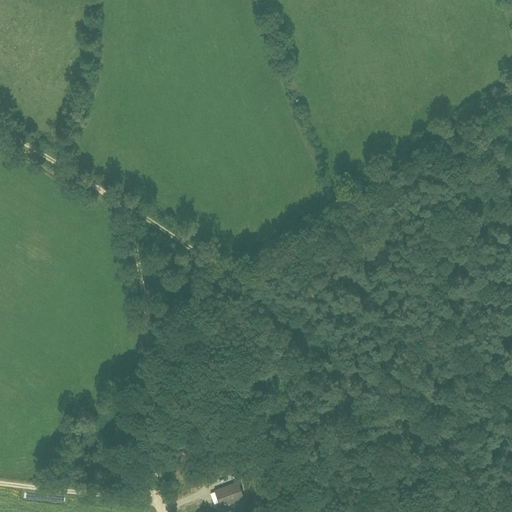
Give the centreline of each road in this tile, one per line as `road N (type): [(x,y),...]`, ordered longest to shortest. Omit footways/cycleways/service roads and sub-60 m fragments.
road 1 (track): [(482,511),(149,393)]
road 2 (track): [(230,272),(511,94)]
road 3 (track): [(123,206),(0,125)]
road 4 (track): [(148,331),(123,206)]
road 5 (track): [(123,206),(230,272)]
road 6 (track): [(161,511),(149,393)]
